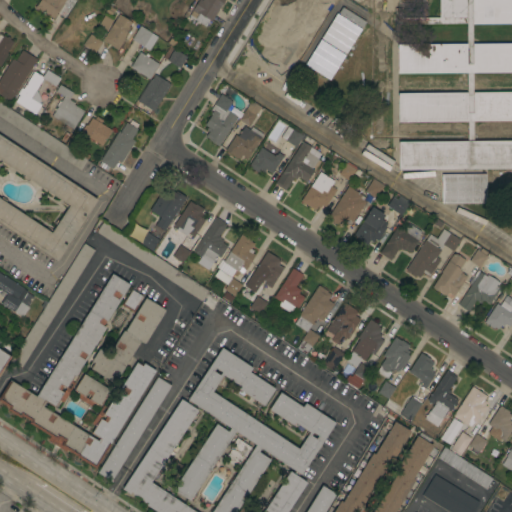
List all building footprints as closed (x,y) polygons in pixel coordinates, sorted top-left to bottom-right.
[(64,0),(62,4),(63,4),(53,18),(42,11),(41,13),(34,8),(35,6),(36,6),(39,0),(64,0)] [(230,0),(230,1),(228,0),(224,0),(217,10),(218,10),(211,21),(210,21),(206,28),(187,16),(197,0),(230,0)] [(511,72),(472,72),(472,92),(511,92),(511,121),(472,121),(472,141),(511,140),(511,169),(398,169),(398,141),(467,141),(467,122),(397,122),(397,93),(466,92),(466,73),(397,73),(397,44),(466,44),(466,24),(394,24),(394,0),(421,0),(422,11),(398,11),(398,18),(438,17),(438,0),(511,0),(511,23),(472,24),(472,43),(511,43),(511,72)] [(101,40),(118,14),(132,23),(130,27),(131,27),(130,30),(132,31),(128,38),(126,37),(117,50),(101,40)] [(104,15),(112,21),(105,31),(97,26),(104,15)] [(131,40),(139,26),(157,37),(149,50),(131,40)] [(94,53),(82,45),(90,34),(102,42),(94,53)] [(0,35),(2,36),(3,35),(6,37),(7,36),(10,38),(9,39),(13,42),(6,53),(8,54),(0,67),(0,35)] [(163,58),(170,47),(186,57),(179,68),(163,58)] [(10,102),(0,95),(0,77),(12,58),(15,60),(21,50),(36,59),(10,102)] [(139,73),(137,73),(135,72),(135,71),(129,67),(139,52),(144,55),(146,53),(148,55),(147,57),(158,64),(148,79),(139,73)] [(150,79),(151,79),(154,75),(153,74),(157,67),(161,69),(156,76),(158,77),(159,76),(162,78),(161,79),(170,84),(153,111),(136,101),(150,79)] [(19,95),(17,94),(21,88),(23,89),(34,72),(42,77),(46,70),(59,78),(54,86),(42,79),(35,90),(37,92),(38,94),(39,96),(40,98),(39,101),(38,103),(41,104),(35,114),(15,102),(19,95)] [(72,129),(56,119),(57,117),(52,114),(54,110),(53,110),(54,108),(56,109),(57,106),(56,106),(59,101),(60,101),(63,97),(55,91),(59,85),(72,93),(68,99),(74,103),(73,104),(84,111),(72,129)] [(218,146),(208,140),(208,139),(205,136),(208,131),(206,130),(207,127),(204,125),(210,115),(212,111),(210,110),(220,94),(232,101),(226,109),(229,111),(229,112),(237,117),(218,146)] [(235,135),(237,136),(245,124),(238,120),(250,101),(260,107),(255,115),(249,125),(263,134),(246,159),(241,155),(239,159),(236,157),(236,158),(232,156),(232,155),(225,150),(235,135)] [(0,117),(0,102),(80,155),(81,153),(88,157),(80,170),(0,117)] [(101,146),(80,132),(85,124),(86,125),(91,118),(94,119),(96,116),(102,120),(100,123),(111,130),(101,146)] [(120,162),(117,160),(111,169),(108,167),(106,171),(98,166),(100,162),(99,161),(118,131),(120,132),(126,122),(128,124),(131,119),(138,123),(135,128),(137,129),(131,139),(134,141),(120,162)] [(285,140),(280,137),(287,126),(292,129),(302,136),(295,147),(285,140)] [(0,223),(0,135),(97,200),(57,261),(0,223)] [(302,141),(320,153),(317,159),(318,159),(311,169),(313,170),(306,182),(304,181),(297,177),(295,180),(292,178),(284,190),(274,184),(302,141)] [(260,147),(273,156),(274,154),(276,155),(277,152),(283,156),(271,173),(265,169),(262,174),(258,171),(257,172),(248,166),(260,147)] [(346,161),(356,168),(348,181),(338,174),(346,161)] [(319,172),(333,181),(330,186),(336,190),(324,207),(321,205),(319,208),(317,206),(314,210),(300,201),(319,172)] [(485,174),(486,203),(441,204),(441,174),(485,174)] [(372,178),(384,186),(382,188),(381,188),(374,198),(364,191),(372,178)] [(364,197),(363,200),(365,201),(366,199),(371,203),(364,213),(359,210),(350,225),(344,221),(341,226),(337,223),(336,224),(327,218),(348,186),(364,197)] [(163,231),(153,224),(158,217),(149,210),(160,193),(164,196),(166,193),(168,194),(170,190),(175,192),(176,191),(185,197),(184,199),(163,231)] [(398,197),(408,204),(400,215),(390,209),(398,197)] [(189,201),(195,205),(195,204),(203,209),(201,212),(204,215),(202,218),(204,220),(193,237),(187,233),(186,236),(172,227),(189,201)] [(383,215),(381,219),(387,223),(385,226),(386,227),(377,241),(374,239),(372,243),(369,241),(366,245),(358,240),(359,239),(353,235),(371,207),(383,215)] [(208,227),(209,227),(215,217),(226,224),(218,236),(220,237),(219,238),(223,241),(222,243),(225,245),(224,245),(227,246),(219,258),(216,256),(212,263),(211,262),(207,269),(197,262),(200,256),(193,251),(208,227)] [(95,232),(102,221),(208,291),(201,302),(95,232)] [(398,224),(405,228),(408,223),(420,231),(417,240),(418,241),(410,252),(405,249),(404,251),(400,248),(399,250),(397,249),(390,260),(379,253),(398,224)] [(424,240),(425,240),(429,234),(436,239),(442,229),(459,240),(452,252),(442,245),(440,250),(436,257),(440,260),(436,265),(430,274),(428,277),(422,273),(419,277),(415,275),(414,276),(405,270),(424,240)] [(145,231),(157,239),(150,250),(138,242),(145,231)] [(250,241),(253,244),(250,249),(253,251),(251,253),(254,255),(248,265),(245,270),(244,270),(242,273),(238,271),(238,272),(235,270),(226,284),(213,276),(218,269),(216,267),(221,260),(223,261),(229,253),(228,252),(240,234),(250,241)] [(21,368),(10,361),(83,243),(94,250),(21,368)] [(179,245),(189,251),(182,263),(172,256),(179,245)] [(479,267),(469,261),(476,249),(486,256),(479,267)] [(266,251),(274,256),(278,259),(277,260),(280,261),(277,264),(283,268),(276,279),(270,288),(264,284),(262,287),(255,282),(253,285),(248,281),(251,276),(250,275),(266,251)] [(441,272),(440,272),(453,253),(465,260),(459,269),(461,273),(466,276),(453,296),(448,292),(445,296),(443,295),(439,293),(439,292),(431,287),(441,272)] [(292,268),(302,275),(295,286),(300,290),(298,293),(304,297),(296,309),(294,307),(290,313),(278,305),(280,302),(273,297),(292,268)] [(492,298),(494,299),(492,301),(491,300),(489,304),(482,300),(480,304),(475,300),(467,312),(457,305),(479,272),(486,276),(487,275),(499,283),(496,287),(499,289),(492,298)] [(0,303),(6,294),(0,290),(0,273),(3,275),(23,288),(22,289),(27,291),(20,302),(28,307),(22,317),(13,311),(13,312),(0,303)] [(109,444),(110,445),(94,469),(75,457),(76,456),(65,449),(64,451),(47,440),(49,437),(28,423),(29,421),(21,416),(19,418),(6,410),(7,408),(0,403),(0,394),(9,380),(35,397),(111,274),(129,285),(103,326),(105,327),(75,377),(73,376),(70,381),(74,383),(62,403),(58,400),(54,407),(45,402),(42,406),(69,423),(70,422),(76,426),(75,427),(97,441),(99,438),(91,433),(95,426),(91,424),(103,404),(107,406),(110,402),(111,402),(136,362),(141,366),(143,363),(154,370),(109,444)] [(234,296),(223,289),(231,278),(241,284),(234,296)] [(318,285),(327,291),(327,292),(331,295),(327,300),(333,304),(322,321),(317,318),(312,325),(310,323),(307,328),(305,331),(293,323),(318,285)] [(133,310),(134,310),(133,312),(120,305),(124,298),(125,299),(131,290),(142,296),(133,310)] [(499,305),(509,290),(511,292),(511,308),(510,311),(511,312),(511,310),(511,323),(508,327),(504,324),(503,327),(500,325),(497,329),(494,327),(493,329),(484,323),(485,321),(484,320),(496,303),(499,305)] [(259,314),(258,314),(257,315),(253,313),(253,314),(250,312),(251,311),(248,309),(249,307),(256,296),(266,303),(259,314)] [(144,344),(140,341),(117,378),(115,376),(111,382),(90,369),(93,363),(90,361),(98,349),(108,355),(123,330),(124,331),(145,298),(165,310),(144,344)] [(347,339),(345,338),(344,340),(342,338),(338,345),(330,340),(333,335),(325,330),(343,302),(355,310),(354,310),(357,312),(354,316),(360,319),(347,339)] [(369,319),(378,325),(377,327),(381,329),(378,333),(381,335),(379,338),(383,340),(373,355),(369,352),(364,361),(360,359),(355,367),(345,361),(351,352),(350,352),(358,339),(357,338),(369,319)] [(308,329),(318,336),(311,347),(310,346),(304,355),(295,349),(308,329)] [(394,337),(400,341),(401,340),(408,345),(406,349),(409,351),(407,354),(409,356),(400,370),(399,369),(397,372),(393,370),(391,373),(390,373),(386,378),(376,372),(380,366),(379,366),(384,358),(382,356),(394,337)] [(333,347),(343,354),(332,371),(322,364),(333,347)] [(0,348),(11,356),(0,372),(0,348)] [(299,474),(299,475),(294,472),(295,471),(260,448),(258,452),(269,460),(235,511),(209,511),(212,508),(213,509),(255,445),(253,444),(252,445),(248,442),(249,441),(242,437),(242,438),(238,435),(238,434),(235,432),(232,436),(233,437),(229,443),(227,442),(213,464),(215,464),(209,473),(208,472),(192,496),(194,497),(191,501),(190,500),(189,501),(172,490),(215,424),(227,431),(230,428),(220,421),(219,423),(214,420),(215,418),(192,403),(191,405),(187,402),(188,400),(187,400),(221,348),(251,368),(249,372),(274,389),(262,407),(258,404),(259,403),(241,391),(241,393),(236,389),(236,388),(237,385),(222,375),(211,392),(298,449),(309,432),(294,423),(292,425),(291,426),(286,423),(287,422),(273,412),(272,414),(267,411),(279,392),(302,407),(304,403),(334,423),(300,475),(299,474)] [(420,353),(430,359),(429,360),(433,363),(429,368),(432,370),(431,372),(434,374),(427,384),(428,384),(425,389),(423,388),(422,390),(420,388),(421,386),(419,385),(421,383),(420,382),(421,380),(408,372),(420,353)] [(362,381),(356,389),(347,382),(359,363),(369,369),(362,381)] [(440,419),(441,419),(436,427),(423,419),(429,410),(429,411),(433,405),(426,400),(446,370),(451,373),(451,374),(456,377),(448,388),(451,390),(449,394),(455,398),(454,399),(457,400),(449,411),(447,409),(440,419)] [(109,390),(99,406),(94,403),(92,408),(75,397),(78,393),(73,390),(83,374),(109,390)] [(156,377),(166,383),(166,382),(171,384),(110,481),(97,473),(156,377)] [(377,392),(384,381),(394,387),(387,399),(377,392)] [(475,425),(473,423),(469,427),(466,424),(465,425),(463,423),(457,419),(456,419),(454,417),(452,416),(472,387),(486,396),(483,400),(486,402),(484,405),(487,406),(475,425)] [(409,420),(399,414),(410,396),(420,403),(409,420)] [(286,511),(156,511),(145,505),(147,503),(145,502),(143,503),(141,499),(140,497),(137,496),(135,495),(132,495),(132,493),(130,492),(129,494),(122,489),(180,399),(197,410),(150,483),(194,511),(262,511),(289,471),(306,483),(286,511)] [(498,407),(499,407),(500,406),(509,412),(508,413),(511,416),(508,420),(511,422),(509,424),(511,426),(511,428),(504,442),(499,439),(498,440),(486,432),(487,424),(498,407)] [(447,444),(461,424),(452,418),(438,438),(447,444)] [(372,453),(374,454),(394,422),(410,432),(390,464),(388,463),(358,511),(333,511),(340,501),(342,502),(372,453)] [(372,511),(398,471),(395,470),(416,436),(417,436),(420,432),(430,439),(428,443),(432,446),(412,478),(415,480),(395,511),(372,511)] [(461,432),(471,438),(459,456),(449,449),(461,432)] [(479,452),(478,451),(476,455),(466,449),(468,445),(475,434),(486,441),(479,452)] [(251,448),(244,458),(243,457),(236,468),(223,459),(230,449),(229,448),(236,438),(251,448)] [(456,470),(455,471),(447,466),(448,465),(437,457),(443,447),(437,442),(439,438),(450,445),(447,449),(492,479),(485,489),(456,470)] [(511,472),(501,465),(506,457),(505,456),(511,445),(511,472)] [(478,502),(472,511),(448,511),(421,495),(434,474),(478,502)] [(304,511),(322,484),(336,493),(324,511),(304,511)]
